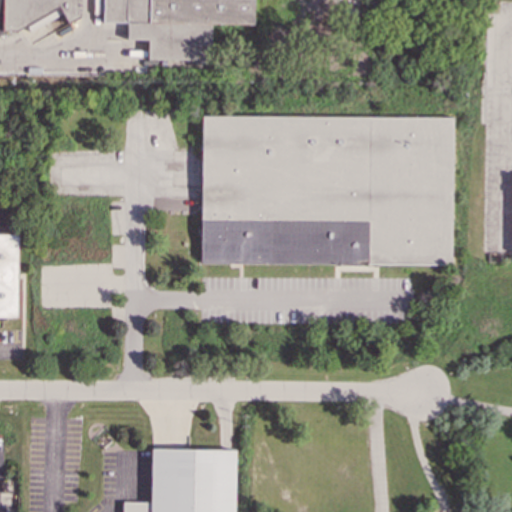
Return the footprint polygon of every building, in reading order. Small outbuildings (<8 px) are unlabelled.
[(1,0),(3,31),(17,31),(59,7),(64,17),(68,24),(80,17),(80,0),(1,0)] [(105,0),(105,18),(127,19),(127,39),(146,39),(146,50),(146,57),(213,57),(214,25),(255,25),(255,0),(105,0)] [(202,115),(202,146),(201,211),(201,263),(229,263),(231,263),(242,264),(334,264),(367,264),(378,264),(452,265),(453,115),(202,115)] [(0,235),(18,235),(18,265),(18,273),(18,276),(18,318),(0,318),(0,235)] [(234,511),(235,450),(231,450),(220,450),(188,449),(151,449),(150,502),(122,502),(122,511),(234,511)]
